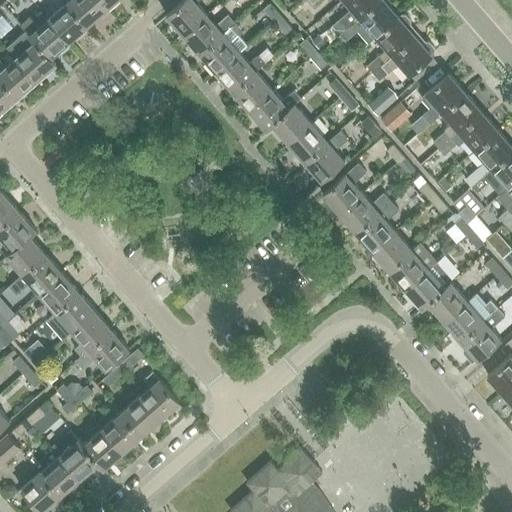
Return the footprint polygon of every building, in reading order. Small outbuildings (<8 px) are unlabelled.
[(69,0),(67,2),(88,26),(107,9),(98,0),(69,0)] [(98,0),(107,9),(117,0),(98,0)] [(182,0),(165,16),(182,35),(206,14),(196,3),(199,0),(182,0)] [(332,26),(339,34),(358,16),(377,0),(344,0),(352,9),(332,26)] [(367,44),(376,36),(399,16),(384,0),(377,0),(358,16),(339,34),(345,41),(356,31),(367,44)] [(48,19),(69,42),(88,26),(67,2),(48,19)] [(262,10),(272,22),(280,16),(269,3),(262,10)] [(367,66),(373,72),(415,35),(407,26),(410,23),(410,20),(405,14),(402,13),(399,16),(376,36),(386,49),(367,66)] [(200,54),(223,34),(234,23),(227,15),(215,25),(206,14),(182,35),(200,54)] [(280,16),(272,22),(283,35),(291,28),(280,16)] [(49,59),(50,59),(69,42),(48,19),(38,27),(29,17),(20,25),(30,36),(49,59)] [(234,23),(200,54),(216,73),(239,52),(247,45),(239,35),(242,32),(234,23)] [(320,33),(312,40),(319,48),(327,41),(320,33)] [(415,35),(373,72),(379,80),(399,63),(409,74),(432,54),(434,51),(435,48),(430,42),(426,42),(424,45),(415,35)] [(16,59),(36,82),(55,65),(50,59),(49,59),(30,36),(22,42),(28,48),(16,59)] [(299,43),(310,56),(317,50),(306,37),(299,43)] [(232,91),(256,71),(273,55),(267,48),(249,63),(239,52),(216,73),(232,91)] [(317,50),(310,56),(321,69),(325,66),(328,63),(317,50)] [(0,78),(17,98),(36,82),(16,59),(6,67),(0,60),(0,78)] [(232,91),(249,110),(272,90),(256,71),(232,91)] [(432,141),(438,149),(481,111),(476,105),(457,85),(448,74),(419,99),(428,110),(422,115),(429,123),(442,112),(451,123),(432,141)] [(0,113),(17,98),(0,78),(0,113)] [(328,85),(339,97),(346,91),(335,78),(328,85)] [(369,103),(379,114),(397,97),(388,86),(369,103)] [(272,90),(249,110),(266,129),(272,124),(272,123),(289,108),(294,103),(295,104),(301,97),(294,89),(282,100),(272,90)] [(346,91),(339,97),(350,110),(358,104),(346,91)] [(401,102),(380,120),(392,134),(413,115),(401,102)] [(272,123),(272,124),(288,142),(311,122),(296,105),(294,103),(289,108),(272,123)] [(466,139),(475,150),(498,130),(481,111),(438,149),(444,156),(457,144),(458,145),(466,139)] [(381,130),(368,116),(362,121),(374,136),(381,130)] [(288,142),(304,161),(327,140),(311,122),(288,142)] [(327,140),(304,161),(321,180),(344,159),(336,150),(348,139),(339,130),(327,140)] [(465,181),(471,187),(474,184),(511,150),(511,145),(498,130),(475,150),(486,163),(465,181)] [(386,150),(396,163),(404,156),(393,144),(386,150)] [(511,150),(474,184),(479,190),(489,181),(500,194),(508,187),(511,183),(511,150)] [(404,156),(396,163),(407,175),(415,168),(404,156)] [(322,193),(339,213),(362,193),(353,183),(366,172),(358,162),(322,193)] [(438,182),(446,191),(452,186),(444,177),(438,182)] [(418,188),(429,200),(436,193),(426,181),(418,188)] [(500,194),(498,196),(508,207),(507,207),(509,209),(498,218),(504,224),(511,217),(511,183),(508,187),(500,194)] [(0,226),(18,211),(2,192),(0,193),(0,226)] [(339,213),(356,232),(390,201),(383,193),(371,203),(362,193),(339,213)] [(436,193),(429,200),(440,213),(448,206),(436,193)] [(356,232),(372,251),(395,231),(385,219),(397,209),(390,201),(356,232)] [(460,209),(456,212),(462,218),(466,223),(475,216),(465,205),(460,209)] [(0,226),(0,249),(5,255),(29,234),(29,235),(35,230),(18,211),(0,226)] [(455,224),(466,237),(473,231),(466,223),(462,218),(455,224)] [(372,251),(389,270),(412,250),(395,231),(372,251)] [(473,231),(466,237),(477,249),(484,243),(473,231)] [(5,255),(22,274),(45,253),(29,235),(29,234),(5,255)] [(511,249),(504,240),(495,249),(503,258),(510,252),(511,249)] [(412,250),(389,270),(406,289),(428,269),(437,262),(437,261),(421,242),(412,250)] [(511,254),(510,252),(503,258),(511,268),(511,254)] [(30,283),(38,293),(62,272),(45,253),(22,274),(8,286),(16,295),(30,283)] [(486,264),(497,276),(504,270),(493,257),(486,264)] [(428,269),(406,289),(420,305),(423,308),(426,305),(428,303),(428,302),(445,287),(447,285),(451,282),(453,280),(437,262),(428,269)] [(511,279),(504,270),(497,276),(508,289),(511,285),(511,279)] [(38,293),(54,311),(78,291),(62,272),(38,293)] [(428,303),(444,321),(468,301),(451,282),(445,287),(428,302),(428,303)] [(55,312),(46,320),(63,339),(72,331),(71,330),(94,309),(90,305),(78,291),(54,311),(55,312)] [(447,319),(444,321),(447,325),(461,340),(484,320),(498,308),(490,299),(486,302),(478,292),(468,301),(447,319)] [(484,320),(461,340),(466,346),(464,348),(464,352),(473,362),(472,363),(473,363),(501,339),(492,328),(505,316),(498,308),(484,320)] [(74,350),(79,356),(111,328),(94,309),(71,330),(72,331),(82,343),(74,350)] [(7,321),(1,326),(12,339),(18,333),(7,321)] [(1,326),(0,327),(0,338),(5,344),(12,339),(1,326)] [(111,328),(79,356),(75,360),(83,369),(96,359),(104,368),(128,347),(111,328)] [(22,351),(33,364),(40,358),(29,345),(22,351)] [(11,361),(22,373),(29,367),(18,355),(11,361)] [(511,356),(511,355),(488,375),(505,395),(511,388),(511,356)] [(127,356),(115,366),(121,372),(132,362),(127,356)] [(40,358),(33,364),(44,376),(51,370),(40,358)] [(121,372),(115,366),(102,378),(108,384),(121,372)] [(29,367),(22,373),(33,386),(40,380),(29,367)] [(150,385),(139,394),(160,418),(180,401),(152,370),(144,378),(150,385)] [(72,382),(66,387),(73,396),(83,387),(78,382),(72,382)] [(56,389),(67,401),(73,396),(66,387),(63,384),(56,389)] [(83,387),(73,396),(79,402),(91,391),(86,385),(83,387)] [(139,394),(120,411),(141,435),(160,418),(139,394)] [(73,396),(67,401),(61,407),(66,413),(79,402),(73,396)] [(39,406),(26,417),(32,424),(45,412),(39,406)] [(0,410),(0,427),(9,420),(0,410)] [(120,411),(101,428),(122,452),(141,435),(120,411)] [(32,424),(26,417),(14,428),(19,435),(23,431),(32,424)] [(32,424),(23,431),(28,437),(37,429),(32,424)] [(101,428),(83,444),(99,462),(98,463),(103,468),(122,452),(101,428)] [(8,433),(0,440),(0,464),(20,447),(8,433)] [(78,438),(59,455),(79,479),(98,463),(99,462),(83,444),(78,438)] [(323,511),(302,488),(322,471),(301,447),(277,467),(271,460),(247,480),(254,488),(230,509),(232,511),(323,511)] [(59,455),(40,471),(61,495),(79,479),(59,455)] [(61,495),(40,471),(21,488),(42,511),(61,495)] [(6,484),(1,489),(9,498),(10,499),(18,491),(13,485),(6,484)]
